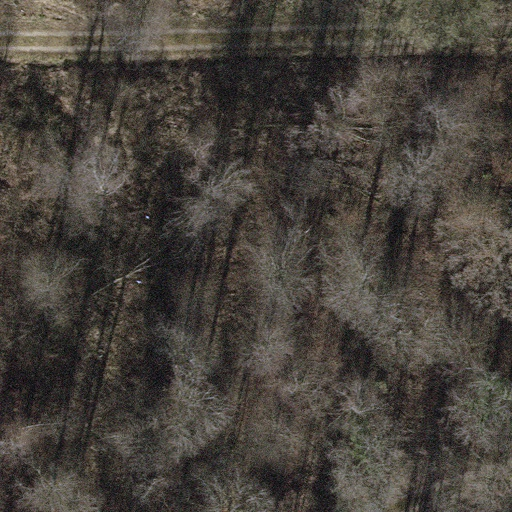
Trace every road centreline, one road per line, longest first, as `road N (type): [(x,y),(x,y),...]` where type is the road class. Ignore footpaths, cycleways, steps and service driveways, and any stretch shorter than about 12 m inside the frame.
road 1 (track): [(0,25),(110,19),(511,27)]
road 2 (track): [(511,466),(351,511)]
